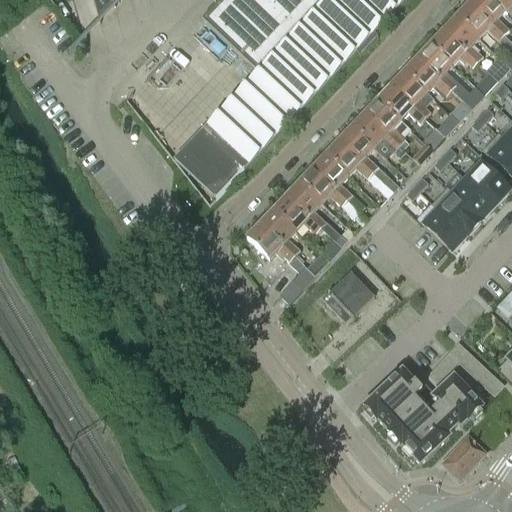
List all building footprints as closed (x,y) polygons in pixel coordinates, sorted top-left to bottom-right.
[(92,0),(100,25),(94,31),(83,42),(70,56),(71,57),(95,33),(101,27),(108,19),(122,4),(125,0),(92,0)] [(202,134),(174,164),(216,203),(244,174),(245,174),(357,55),(361,59),(378,41),(374,37),(409,0),(225,0),(216,10),(203,24),(257,76),(242,92),(227,107),(214,122),(202,135),(202,134)] [(506,14),(490,0),(476,0),(470,7),(497,33),(505,40),(510,34),(498,23),(506,15),(506,14)] [(511,0),(490,0),(506,14),(506,15),(508,17),(511,12),(511,0)] [(470,7),(457,21),(479,42),(487,35),(500,46),(506,41),(504,40),(505,40),(497,33),(470,7)] [(479,42),(457,21),(444,34),(479,67),(484,62),(472,50),(479,42)] [(479,67),(444,34),(431,48),(454,70),(461,62),(473,73),(479,67)] [(511,59),(511,46),(506,41),(500,46),(499,48),(511,59)] [(469,98),(447,77),(454,70),(431,48),(418,62),(452,95),(462,104),(462,105),(469,98)] [(418,62),(404,76),(427,98),(435,90),(447,101),(452,95),(418,62)] [(500,64),(488,76),(498,85),(509,74),(511,72),(501,63),(500,64)] [(427,98),(404,76),(392,90),(426,123),(431,117),(426,112),(433,104),(427,98)] [(497,86),(488,77),(475,91),(484,100),(497,86)] [(426,123),(392,90),(378,103),(401,125),(408,117),(420,128),(426,123)] [(462,105),(472,114),(472,113),(484,100),(475,91),(469,98),(462,105)] [(497,100),(503,105),(511,96),(505,91),(497,100)] [(401,125),(378,103),(365,117),(400,150),(405,145),(403,143),(410,134),(401,125)] [(459,127),(472,114),(462,105),(462,104),(449,118),(450,119),(459,127)] [(483,126),(491,117),(486,112),(477,121),(483,126)] [(365,117),(352,131),(375,153),(387,164),(394,156),(400,150),(365,117)] [(438,133),(446,141),(459,128),(459,127),(450,119),(438,133)] [(475,135),(483,126),(477,121),(469,129),(475,135)] [(375,153),(352,131),(339,145),(394,197),(399,191),(379,172),(367,161),(375,153)] [(425,148),(433,155),(446,141),(438,133),(436,131),(423,145),(425,148)] [(499,139),(483,156),(489,161),(485,165),(502,181),(505,177),(511,182),(511,152),(504,145),(505,145),(499,139)] [(394,197),(339,145),(326,159),(349,180),(356,173),(368,184),(388,203),(394,197)] [(433,155),(425,148),(412,162),(419,169),(420,169),(433,155)] [(401,162),(406,156),(400,150),(394,156),(401,162)] [(446,165),(454,157),(448,151),(440,160),(446,165)] [(349,180),(326,159),(313,173),(360,217),(365,211),(341,189),(349,180)] [(438,174),(446,165),(440,160),(432,169),(438,174)] [(485,165),(466,185),(494,212),(509,196),(498,185),(502,181),(485,165)] [(360,217),(313,173),(299,187),(322,209),(330,200),(342,211),(341,212),(361,231),(367,224),(359,217),(360,217)] [(420,181),(412,189),(418,195),(426,186),(420,181)] [(453,199),(481,226),(494,212),(466,185),(453,199)] [(287,200),(321,233),(326,227),(315,217),(322,209),(299,187),(287,200)] [(418,195),(412,189),(404,198),(410,204),(418,195)] [(448,193),(432,210),(438,215),(466,241),(481,226),(453,199),(448,193)] [(321,233),(287,200),(274,214),(297,236),(304,228),(316,239),(321,233)] [(297,236),(274,214),(260,228),(295,261),(295,260),(300,255),(289,245),(297,236)] [(438,215),(424,230),(452,257),(466,241),(438,215)] [(321,233),(332,244),(341,252),(346,247),(347,246),(341,241),(326,227),(321,233)] [(260,228),(247,242),(270,264),(276,257),(282,263),(284,261),(290,266),(295,261),(260,228)] [(332,244),(320,257),(321,258),(329,266),(341,252),(332,244)] [(321,258),(307,272),(316,280),(329,266),(321,258)] [(291,266),(289,268),(300,277),(306,271),(295,260),(295,261),(290,266),(291,266)] [(300,277),(279,300),(288,308),(289,309),(315,281),(316,280),(307,272),(306,271),(300,277)] [(352,277),(326,302),(349,326),(375,302),(352,277)] [(459,349),(450,358),(456,363),(464,354),(459,349)] [(464,354),(456,363),(459,366),(461,368),(470,360),(464,354)] [(450,358),(445,363),(454,372),(459,366),(456,363),(450,358)] [(470,360),(461,368),(467,373),(475,365),(470,360)] [(511,360),(499,373),(511,385),(511,360)] [(445,363),(440,369),(449,377),(454,372),(445,363)] [(475,365),(467,373),(472,379),(481,370),(475,365)] [(440,369),(435,374),(444,383),(449,377),(440,369)] [(481,370),(472,379),(478,384),(486,375),(481,370)] [(435,374),(430,380),(439,388),(444,383),(435,374)] [(387,390),(365,411),(378,424),(389,436),(402,450),(420,469),(449,441),(447,439),(458,428),(461,430),(468,424),(482,411),(454,382),(435,400),(427,391),(422,395),(415,388),(415,389),(402,375),(397,381),(396,381),(387,389),(387,390)] [(486,375),(478,384),(483,389),(492,380),(486,375)] [(492,380),(483,389),(489,394),(497,385),(492,380)] [(497,385),(489,394),(494,399),(503,391),(497,385)] [(468,442),(442,470),(459,486),(485,458),(468,442)]
